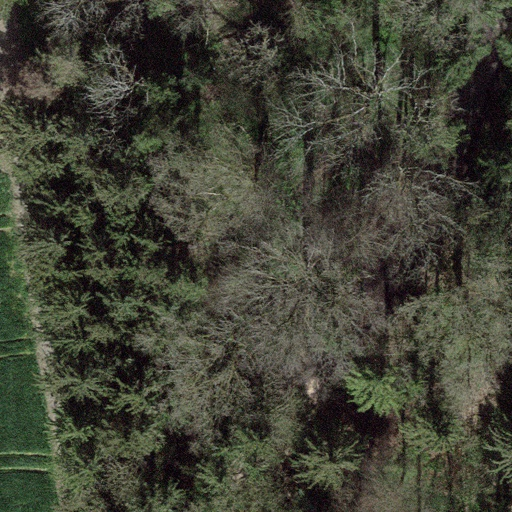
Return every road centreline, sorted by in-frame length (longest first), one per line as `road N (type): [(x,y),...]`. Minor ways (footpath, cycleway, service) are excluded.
road 1 (track): [(219,511),(378,293),(506,0)]
road 2 (track): [(80,511),(0,0)]
